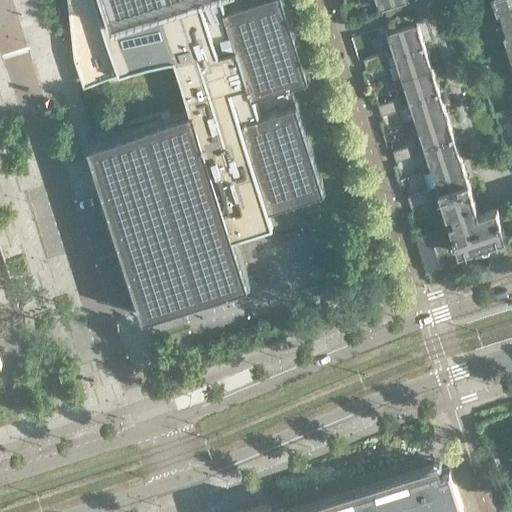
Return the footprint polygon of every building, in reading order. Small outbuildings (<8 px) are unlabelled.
[(309,77),(284,0),(247,0),(226,7),(223,0),(73,0),(88,46),(80,49),(91,83),(119,74),(119,75),(154,64),(174,57),(191,109),(209,103),(238,193),(220,198),(227,221),(230,220),(234,233),(274,220),(270,207),(295,199),(324,190),(297,102),(260,114),(254,95),(309,77)] [(511,0),(494,0),(497,9),(500,8),(507,29),(504,30),(511,54),(511,0)] [(425,44),(417,20),(412,22),(387,30),(394,54),(425,44)] [(432,67),(425,44),(394,54),(402,77),(432,67)] [(388,62),(387,56),(385,51),(374,55),(378,65),(388,62)] [(378,65),(374,55),(363,58),(367,69),(378,65)] [(439,90),(432,67),(402,77),(409,100),(439,90)] [(294,95),(292,88),(285,90),(287,98),(294,95)] [(447,113),(439,90),(409,100),(417,122),(447,113)] [(403,107),(401,102),(400,97),(389,100),(392,111),(403,107)] [(392,111),(389,100),(378,104),(381,115),(392,111)] [(454,136),(447,113),(417,122),(424,145),(454,136)] [(247,289),(195,117),(90,149),(145,323),(247,289)] [(462,158),(454,136),(424,145),(431,168),(462,158)] [(418,153),(416,148),(414,142),(404,146),(407,157),(418,153)] [(407,157),(404,146),(393,149),(396,160),(407,157)] [(469,181),(466,173),(462,158),(431,168),(439,191),(469,181)] [(506,237),(496,207),(489,210),(479,213),(469,181),(439,191),(459,253),(506,237)] [(433,199),(431,193),(429,188),(418,192),(422,202),(433,199)] [(422,202),(418,192),(408,195),(411,206),(422,202)] [(0,383),(31,375),(0,278),(0,383)] [(503,464),(503,463),(498,447),(497,446),(496,445),(495,444),(494,444),(493,444),(492,444),(491,444),(491,445),(490,445),(489,446),(489,447),(489,448),(489,449),(489,450),(494,466),(494,467),(495,467),(495,468),(496,468),(496,469),(497,469),(498,469),(499,469),(500,469),(501,468),(502,468),(502,467),(503,466),(503,465),(503,464)] [(445,511),(463,506),(450,466),(434,471),(433,467),(420,471),(433,511),(445,511)] [(433,511),(420,471),(408,475),(410,479),(394,484),(403,511),(433,511)] [(403,511),(394,484),(379,489),(378,485),(366,488),(372,511),(403,511)] [(372,511),(366,488),(353,492),(355,497),(339,502),(342,511),(372,511)] [(282,511),(282,509),(272,511),(269,511),(266,501),(233,511),(282,511)] [(342,511),(339,502),(324,506),(323,502),(311,506),(312,511),(342,511)]
